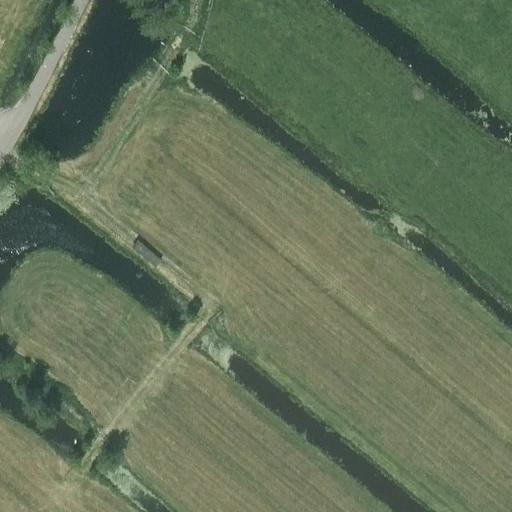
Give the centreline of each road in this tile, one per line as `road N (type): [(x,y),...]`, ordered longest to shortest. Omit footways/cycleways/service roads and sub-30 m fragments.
road 1 (track): [(449,500),(0,149)]
road 2 (track): [(399,218),(295,300),(206,305),(64,491)]
road 3 (unclassified): [(0,148),(80,0)]
